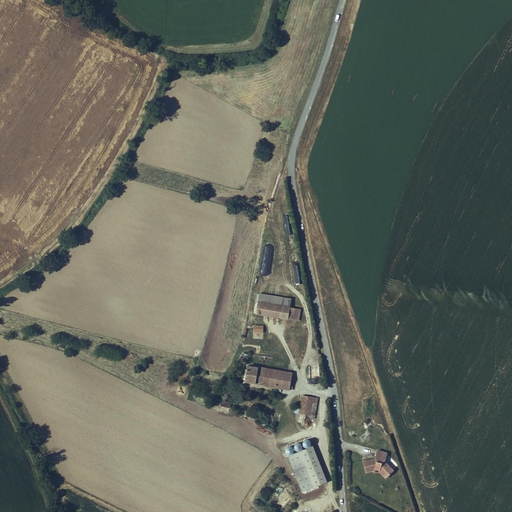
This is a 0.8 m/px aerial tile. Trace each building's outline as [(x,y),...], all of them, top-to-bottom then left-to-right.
[(259,293),(258,302),(290,307),(291,299),(259,293)] [(290,307),(258,302),(256,313),(288,319),(290,308),(290,307)] [(300,310),(290,308),(288,319),(298,321),(300,310)] [(290,386),(292,373),(248,365),(245,382),(265,385),(290,389),(292,390),(293,386),(290,386)] [(299,413),(310,415),(309,418),(314,419),(318,398),(302,396),(299,413)] [(296,452),(303,449),(300,443),(293,446),(296,452)] [(313,446),(288,456),(302,491),(327,481),(313,446)] [(377,450),(375,458),(376,458),(375,458),(376,460),(374,460),(374,459),(363,461),(365,467),(366,472),(374,470),(375,468),(376,465),(381,466),(380,470),(379,471),(385,478),(389,474),(393,470),(387,463),(384,466),(382,464),(382,462),(384,461),(385,460),(387,453),(377,450)] [(279,487),(275,494),(278,496),(283,489),(279,487)]
